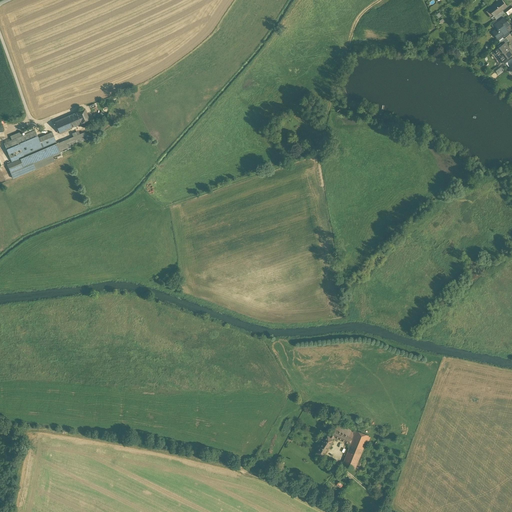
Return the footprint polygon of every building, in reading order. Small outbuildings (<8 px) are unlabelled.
[(500,0),(498,2),(487,11),(492,17),(494,16),(502,10),(507,6),(502,0),(500,0)] [(502,10),(494,16),(497,19),(505,13),(502,10)] [(504,17),(495,24),(499,30),(494,34),(498,39),(503,35),(502,34),(508,30),(505,27),(509,24),(504,17)] [(511,51),(505,43),(505,42),(502,45),(494,51),(498,56),(497,56),(502,62),(511,54),(511,51)] [(85,109),(77,112),(81,123),(90,120),(85,109)] [(77,112),(55,121),(60,134),(69,130),(68,129),(81,123),(77,112)] [(38,138),(35,130),(31,127),(24,131),(25,134),(16,138),(24,157),(57,143),(52,132),(38,138)] [(84,132),(57,143),(60,151),(87,139),(84,132)] [(24,157),(16,138),(4,143),(12,162),(7,164),(10,172),(23,166),(20,158),(24,157)] [(23,166),(10,172),(13,178),(54,161),(51,155),(60,151),(57,143),(24,157),(20,158),(23,166)] [(339,424),(336,429),(344,433),(345,431),(351,434),(350,436),(353,437),(355,432),(339,424)] [(336,429),(334,428),(330,434),(331,434),(335,436),(350,444),(353,437),(350,436),(344,433),(336,429)] [(355,432),(351,443),(363,448),(365,444),(367,445),(370,437),(368,436),(369,435),(356,430),(355,432)] [(327,435),(317,452),(323,456),(333,439),(329,436),(327,435)] [(363,448),(351,443),(343,464),(355,469),(363,448)]
